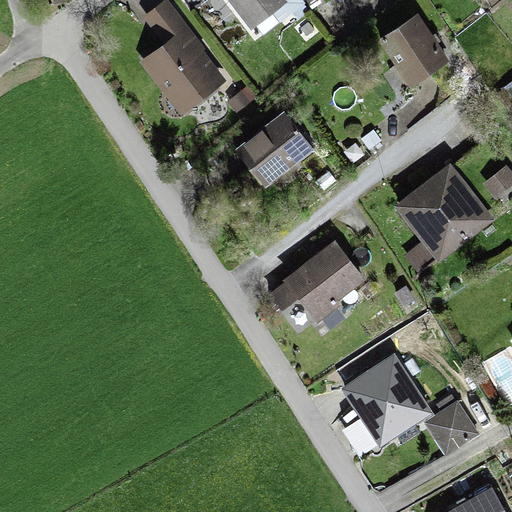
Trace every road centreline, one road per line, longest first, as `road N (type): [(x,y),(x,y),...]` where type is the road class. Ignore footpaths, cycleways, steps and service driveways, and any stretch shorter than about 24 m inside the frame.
road 1 (residential): [(221,288),(471,96)]
road 2 (residential): [(51,31),(221,288)]
road 3 (residential): [(221,288),(367,511)]
